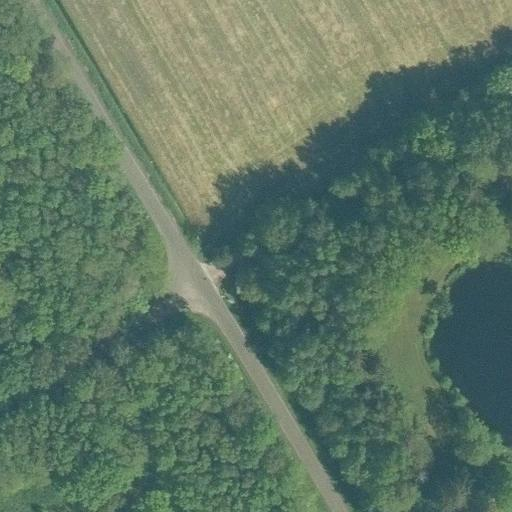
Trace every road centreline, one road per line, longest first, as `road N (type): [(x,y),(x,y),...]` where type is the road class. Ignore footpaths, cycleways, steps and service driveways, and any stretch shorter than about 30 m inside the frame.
road 1 (unclassified): [(195,287),(26,0)]
road 2 (unclassified): [(330,511),(195,287)]
road 3 (unclassified): [(0,401),(195,287)]
